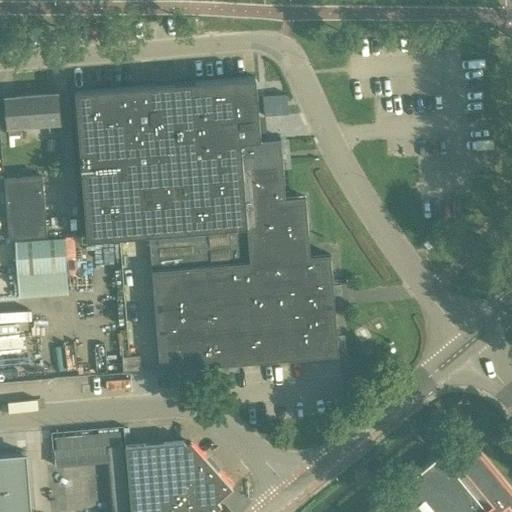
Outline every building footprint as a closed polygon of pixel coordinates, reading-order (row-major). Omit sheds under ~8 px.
[(256,76),(77,90),(89,239),(152,234),(155,268),(152,268),(160,369),(339,355),(331,254),(311,255),(306,195),(288,196),(283,138),(261,140),(256,76)] [(57,92),(7,96),(10,136),(21,135),(20,126),(49,123),(50,132),(60,131),(57,92)] [(47,236),(42,175),(4,178),(9,239),(47,236)] [(68,295),(65,237),(15,241),(19,298),(68,295)] [(129,357),(122,358),(123,371),(130,370),(141,369),(140,356),(129,357)] [(511,511),(511,492),(465,433),(370,511),(511,511)] [(131,511),(213,511),(221,505),(218,501),(232,487),(191,442),(187,445),(183,440),(125,445),(131,511)] [(0,454),(0,511),(31,511),(27,452),(0,454)]
